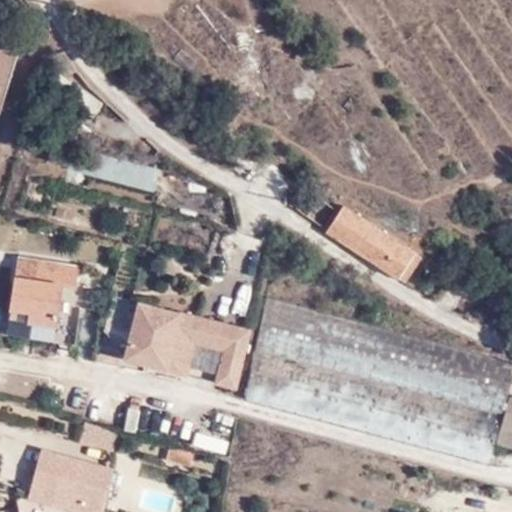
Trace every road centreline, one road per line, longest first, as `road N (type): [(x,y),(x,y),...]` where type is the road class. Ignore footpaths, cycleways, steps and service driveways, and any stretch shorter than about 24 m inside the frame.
road 1 (residential): [(511,354),(388,284),(120,110),(38,0)]
road 2 (residential): [(0,353),(459,467),(511,471)]
